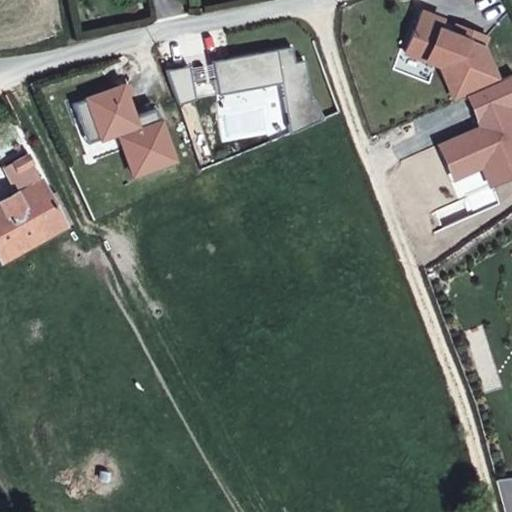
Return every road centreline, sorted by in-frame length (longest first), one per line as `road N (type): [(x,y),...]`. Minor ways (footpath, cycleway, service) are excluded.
road 1 (track): [(501,511),(332,0)]
road 2 (unclassified): [(290,0),(0,74)]
